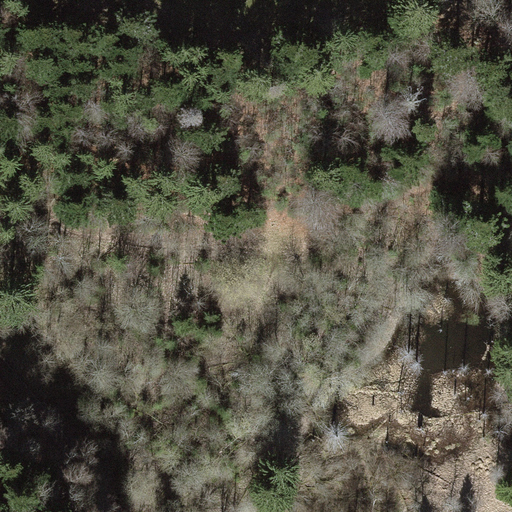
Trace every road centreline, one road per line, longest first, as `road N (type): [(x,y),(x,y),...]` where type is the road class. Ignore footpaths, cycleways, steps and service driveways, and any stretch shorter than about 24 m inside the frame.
road 1 (track): [(0,218),(136,245),(255,243)]
road 2 (track): [(0,372),(104,511)]
